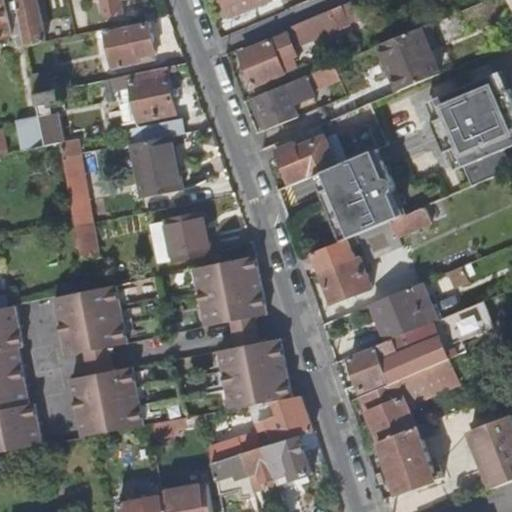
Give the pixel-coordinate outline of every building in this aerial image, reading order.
[(16,0),(26,47),(46,43),(37,0),(16,0)] [(98,0),(99,0),(102,0),(107,19),(124,15),(120,0),(98,0)] [(224,0),(233,21),(276,3),(274,0),(224,0)] [(1,1),(0,1),(0,44),(9,43),(1,1)] [(362,24),(355,5),(292,32),(299,50),(339,33),(336,26),(347,22),(349,28),(362,24)] [(147,27),(103,36),(110,71),(149,63),(148,57),(154,56),(147,27)] [(368,55),(386,101),(417,88),(429,83),(410,37),(368,55)] [(289,39),(242,58),(256,92),(286,80),(285,79),(281,67),(294,62),(297,61),(289,39)] [(26,47),(36,96),(57,92),(46,43),(26,47)] [(511,48),(429,83),(445,121),(454,118),(452,113),(511,87),(511,48)] [(281,67),(285,79),(298,74),(294,62),(281,67)] [(158,71),(113,81),(118,103),(123,128),(176,117),(167,75),(159,77),(158,71)] [(285,90),(289,100),(326,85),(322,74),(285,90)] [(118,103),(113,81),(102,83),(107,105),(118,103)] [(429,83),(417,88),(433,126),(445,121),(429,83)] [(256,102),(269,136),(299,123),(289,100),(285,90),(256,102)] [(57,92),(36,96),(39,111),(50,108),(62,106),(59,92),(57,92)] [(39,111),(40,119),(51,117),(50,108),(39,111)] [(24,123),(30,154),(46,150),(40,119),(24,123)] [(129,133),(132,148),(169,140),(182,137),(179,122),(129,133)] [(445,124),(403,142),(409,156),(451,138),(445,124)] [(511,125),(465,144),(481,182),(511,168),(511,125)] [(261,154),(276,193),(314,177),(335,168),(320,129),(261,154)] [(0,133),(0,160),(15,157),(13,147),(6,149),(3,132),(0,133)] [(132,148),(130,148),(141,201),(181,193),(169,140),(132,148)] [(63,150),(65,164),(80,161),(82,161),(79,147),(63,150)] [(379,149),(335,168),(314,177),(324,201),(327,200),(334,217),(331,218),(340,242),(349,239),(358,235),(360,235),(394,221),(400,218),(391,194),(393,193),(395,188),(379,149)] [(80,161),(65,164),(77,221),(78,230),(93,227),(80,161)] [(400,218),(394,221),(399,235),(400,238),(434,225),(428,207),(400,218)] [(164,223),(172,264),(173,265),(208,257),(200,216),(164,223)] [(394,221),(360,235),(368,256),(382,250),(380,242),(399,235),(394,221)] [(159,267),(172,264),(164,223),(150,227),(159,267)] [(78,230),(85,264),(100,261),(93,227),(78,230)] [(358,235),(349,239),(352,248),(360,245),(358,235)] [(314,253),(322,274),(356,261),(352,248),(349,239),(340,242),(321,250),(314,253)] [(304,245),(308,255),(314,253),(321,250),(318,240),(304,245)] [(373,289),(362,258),(356,261),(322,274),(334,304),(373,289)] [(253,259),(192,272),(204,331),(229,325),(254,320),(265,318),(253,259)] [(415,288),(374,305),(389,343),(430,326),(415,288)] [(90,293),(53,302),(65,359),(82,355),(107,350),(125,346),(113,289),(90,293)] [(0,457),(42,449),(33,408),(29,409),(17,352),(22,351),(14,310),(0,313),(0,457)] [(465,311),(438,323),(444,338),(471,327),(465,311)] [(254,320),(229,325),(232,340),(235,351),(259,346),(257,335),(254,320)] [(389,343),(353,358),(366,391),(408,374),(410,378),(451,361),(469,354),(466,346),(449,352),(444,338),(438,323),(430,326),(389,343)] [(235,351),(218,355),(230,412),(276,402),(292,399),(279,342),(259,346),(235,351)] [(107,350),(82,355),(85,368),(87,380),(112,375),(110,363),(107,350)] [(363,397),(382,445),(418,430),(410,406),(460,385),(451,361),(410,378),(363,397)] [(69,384),(80,442),(100,438),(142,429),(129,371),(112,375),(87,380),(69,384)] [(260,434),(212,450),(215,466),(242,457),(266,449),(301,437),(314,433),(302,397),(292,399),(276,402),(279,417),(257,422),(260,434)] [(149,428),(153,446),(181,441),(180,437),(208,431),(205,417),(149,428)] [(511,417),(469,435),(491,490),(511,481),(511,417)] [(382,445),(379,446),(398,495),(444,476),(442,470),(434,473),(423,444),(437,437),(431,424),(418,430),(382,445)] [(266,449),(283,482),(283,484),(319,474),(301,437),(266,449)] [(242,457),(254,482),(262,479),(268,489),(283,482),(266,449),(242,457)] [(215,466),(217,482),(237,478),(239,486),(247,484),(254,482),(242,457),(215,466)] [(163,496),(164,499),(166,511),(212,511),(204,474),(184,479),(186,491),(163,496)] [(259,511),(254,482),(247,484),(252,511),(259,511)] [(119,511),(166,511),(164,499),(147,502),(146,498),(134,501),(134,505),(119,508),(119,511)]
